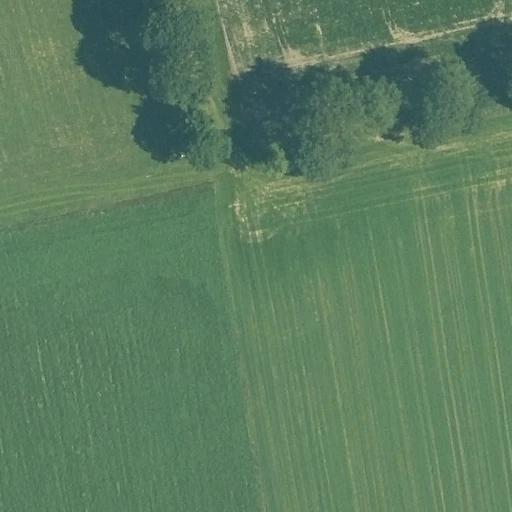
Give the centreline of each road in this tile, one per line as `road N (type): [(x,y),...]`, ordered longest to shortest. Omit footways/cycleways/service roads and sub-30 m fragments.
road 1 (track): [(511,100),(243,156),(214,186),(0,235)]
road 2 (track): [(225,175),(173,0)]
